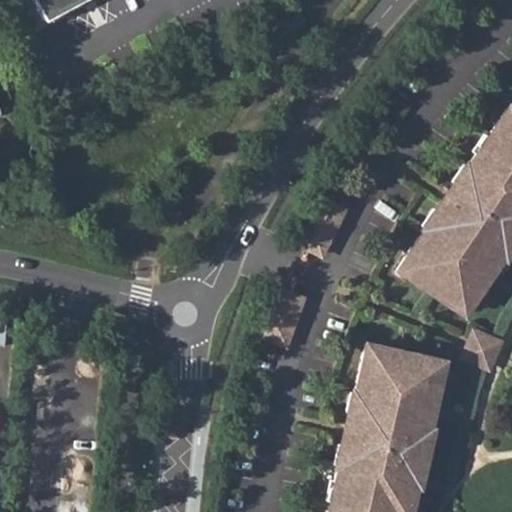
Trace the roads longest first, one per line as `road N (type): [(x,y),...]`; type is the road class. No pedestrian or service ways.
road 1 (residential): [(187,316),(322,95),(398,0)]
road 2 (residential): [(171,511),(192,362),(187,316)]
road 3 (residential): [(187,316),(0,264)]
